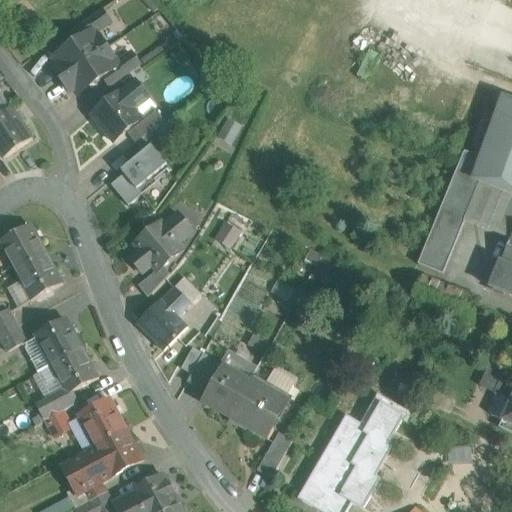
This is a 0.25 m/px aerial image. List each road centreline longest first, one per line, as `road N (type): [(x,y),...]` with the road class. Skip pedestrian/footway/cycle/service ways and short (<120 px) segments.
road 1 (residential): [(242,511),(128,344),(73,185)]
road 2 (residential): [(0,47),(59,124),(73,185)]
